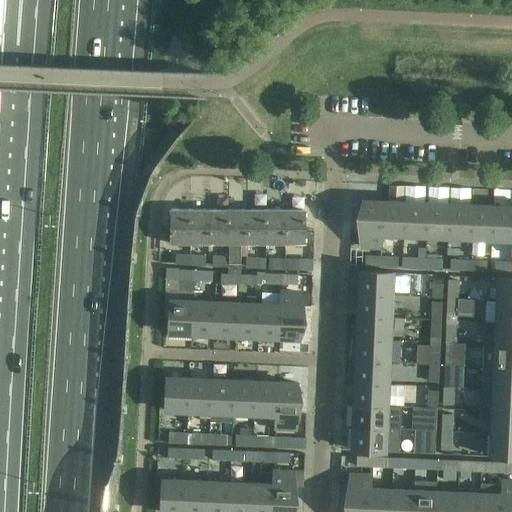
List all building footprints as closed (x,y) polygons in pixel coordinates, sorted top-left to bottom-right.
[(382,202),(363,201),(357,217),(358,218),(359,218),(362,218),(360,246),(380,247),(381,234),(382,202)] [(381,234),(403,235),(404,202),(382,202),(381,234)] [(403,235),(425,236),(426,204),(415,203),(404,202),(403,235)] [(425,236),(447,237),(448,204),(437,204),(426,204),(425,236)] [(471,206),(448,204),(447,237),(469,238),(471,206)] [(469,238),(491,239),(493,206),(471,206),(469,238)] [(511,207),(503,207),(493,206),(491,239),(511,240),(511,246),(511,253),(511,252),(511,207)] [(207,209),(188,210),(188,244),(190,244),(190,254),(207,254),(207,209)] [(227,209),(207,209),(207,254),(208,254),(208,244),(227,244),(227,209)] [(246,209),(227,209),(227,244),(228,244),(228,264),(227,268),(240,268),(240,265),(240,244),(246,244),(246,209)] [(246,244),(266,244),(266,209),(246,209),(246,244)] [(266,244),(285,244),(285,209),(266,209),(266,244)] [(285,209),(285,244),(304,244),(304,209),(285,209)] [(188,244),(188,210),(170,210),(170,244),(188,244)] [(190,264),(190,255),(176,254),(175,264),(190,264)] [(190,255),(190,264),(204,265),(205,256),(190,255)] [(212,266),(227,266),(227,257),(213,256),(212,266)] [(381,266),(381,257),(365,256),(365,265),(381,266)] [(381,257),(381,266),(397,267),(397,257),(381,257)] [(246,267),(260,268),(261,258),(246,258),(246,267)] [(423,268),(424,259),(406,258),(406,267),(423,268)] [(283,269),(283,259),(269,259),(268,268),(283,269)] [(283,259),(283,269),(297,269),(298,260),(283,259)] [(424,259),(423,268),(441,269),(441,259),(424,259)] [(468,270),(468,260),(451,260),(450,269),(468,270)] [(468,260),(468,270),(485,271),(486,261),(468,260)] [(510,272),(511,262),(495,262),(494,271),(510,272)] [(193,280),(194,271),(176,270),(176,279),(193,280)] [(194,271),(193,280),(211,281),(211,271),(194,271)] [(360,271),(359,294),(391,296),(392,272),(360,271)] [(238,284),(238,275),(221,274),(220,283),(238,284)] [(281,284),(281,274),(265,274),(265,283),(281,284)] [(281,274),(281,284),(297,284),(297,275),(281,274)] [(238,275),(238,284),(256,285),(256,275),(238,275)] [(511,300),(511,277),(498,277),(497,300),(511,300)] [(441,298),(442,280),(433,279),(432,297),(441,298)] [(447,298),(457,298),(458,281),(448,280),(447,298)] [(258,337),(280,338),(282,292),(281,292),(281,305),(259,304),(258,337)] [(280,338),(299,338),(305,322),(303,321),(303,322),(300,321),(301,293),(282,292),(280,338)] [(359,294),(358,316),(390,318),(391,296),(359,294)] [(457,298),(447,298),(447,315),(466,316),(466,302),(457,301),(457,298)] [(168,333),(191,334),(193,301),(170,300),(168,333)] [(511,300),(497,300),(496,322),(511,323),(511,300)] [(191,334),(214,335),(215,302),(193,301),(191,334)] [(214,335),(236,336),(237,303),(215,302),(214,335)] [(431,319),(440,320),(441,302),(432,302),(431,319)] [(236,336),(258,337),(259,304),(237,303),(236,336)] [(358,316),(357,338),(389,340),(390,318),(358,316)] [(440,320),(431,319),(430,337),(440,337),(440,320)] [(511,323),(496,322),(495,345),(511,345),(511,323)] [(445,342),(462,343),(463,326),(456,326),(456,325),(446,325),(445,342)] [(357,338),(356,361),(388,362),(389,340),(357,338)] [(462,343),(445,342),(445,360),(454,360),(455,344),(462,344),(462,343)] [(483,344),(482,366),(511,367),(511,345),(495,345),(483,344)] [(429,364),(439,364),(439,347),(430,346),(429,364)] [(356,361),(355,383),(387,384),(388,362),(356,361)] [(439,364),(429,364),(428,381),(438,382),(439,364)] [(511,367),(482,366),(481,388),(511,389),(511,367)] [(444,387),(453,387),(454,369),(444,369),(444,387)] [(189,378),(166,377),(165,410),(188,411),(189,378)] [(188,411),(210,412),(212,379),(189,378),(188,411)] [(210,412),(232,413),(234,380),(212,379),(210,412)] [(232,413),(254,414),(256,381),(234,380),(232,413)] [(278,382),(256,381),(254,414),(275,415),(275,427),(276,428),(278,382)] [(278,382),(276,428),(295,428),(296,400),(299,400),(301,400),(297,383),(278,382)] [(355,383),(354,405),(386,406),(387,384),(355,383)] [(453,387),(444,387),(443,404),(452,405),(453,387)] [(511,389),(481,388),(480,411),(492,411),(511,412),(511,389)] [(427,408),(437,408),(437,391),(428,390),(427,408)] [(354,405),(353,427),(400,430),(401,407),(386,406),(354,405)] [(437,408),(427,408),(426,426),(436,426),(437,408)] [(423,426),(424,409),(408,409),(407,425),(423,426)] [(511,412),(492,411),(491,433),(511,434),(511,412)] [(442,431),(451,431),(452,414),(442,414),(442,431)] [(353,427),(352,450),(385,451),(399,452),(400,430),(353,427)] [(435,448),(436,431),(426,430),(425,448),(435,448)] [(451,431),(442,431),(441,449),(450,449),(451,431)] [(169,442),(186,443),(187,433),(169,433),(169,442)] [(209,444),(209,434),(191,433),(191,443),(209,444)] [(511,457),(511,434),(491,433),(490,456),(511,457)] [(209,434),(209,444),(226,444),(226,435),(209,434)] [(253,446),(253,436),(236,435),(235,445),(253,446)] [(253,436),(253,446),(271,446),(271,437),(253,436)] [(274,446),(289,447),(289,438),(275,437),(274,446)] [(185,458),(186,448),(168,448),(168,457),(185,458)] [(186,448),(185,458),(203,459),(203,449),(186,448)] [(230,460),(230,450),(212,450),(212,459),(230,460)] [(230,450),(230,460),(247,460),(248,451),(230,450)] [(272,462),(273,452),(257,452),(256,461),(272,462)] [(273,452),(272,462),(288,462),(289,453),(273,452)] [(372,466),(373,457),(357,456),(356,466),(372,466)] [(373,457),(372,466),(388,467),(389,458),(373,457)] [(415,468),(415,459),(398,458),(397,468),(415,468)] [(415,459),(415,468),(432,469),(433,460),(415,459)] [(459,470),(459,461),(441,460),(441,470),(459,470)] [(477,462),(459,461),(459,470),(476,471),(477,462)] [(501,472),(502,463),(486,462),(485,471),(501,472)] [(511,463),(502,463),(501,472),(511,472),(511,463)] [(272,511),(274,472),(273,472),(272,484),(251,483),(250,511),(272,511)] [(274,472),(272,511),(293,511),(297,501),(295,501),(292,501),(293,472),(274,472)] [(368,511),(370,476),(350,475),(349,503),(346,503),(345,503),(346,511),(368,511)] [(370,476),(368,511),(390,511),(391,490),(369,489),(370,476)] [(183,511),(185,481),(162,480),(160,511),(183,511)] [(205,511),(207,481),(185,481),(183,511),(205,511)] [(227,511),(229,482),(207,481),(205,511),(227,511)] [(501,511),(511,511),(511,481),(503,482),(501,511)] [(250,511),(251,483),(229,482),(227,511),(250,511)] [(480,493),(479,511),(501,511),(503,482),(502,482),(502,494),(480,493)] [(390,511),(412,511),(413,491),(391,490),(390,511)] [(412,511),(434,511),(436,491),(413,491),(412,511)] [(456,511),(458,492),(436,491),(434,511),(456,511)] [(456,511),(479,511),(480,493),(458,492),(456,511)]
